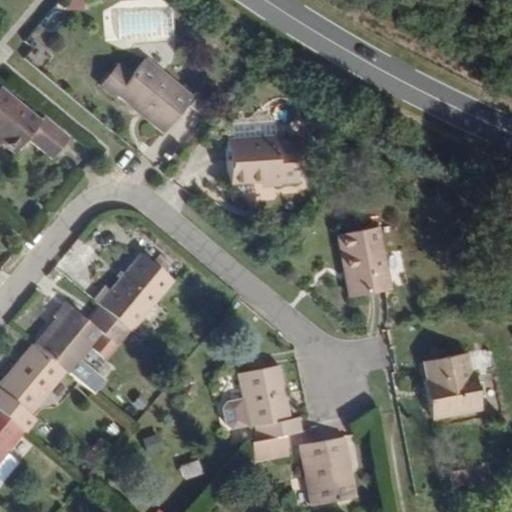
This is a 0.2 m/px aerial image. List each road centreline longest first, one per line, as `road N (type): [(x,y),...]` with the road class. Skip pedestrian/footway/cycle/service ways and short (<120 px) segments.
road 1 (residential): [(346,370),(145,199),(123,192),(81,203),(0,301)]
road 2 (secondary): [(268,0),(380,70),(511,133)]
